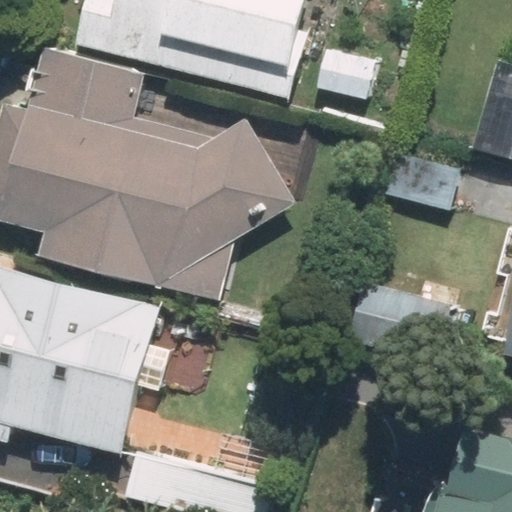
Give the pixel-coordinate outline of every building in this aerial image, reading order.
[(96,0),(87,38),(296,93),(320,0),(96,0)] [(263,117),(223,135),(145,117),(156,68),(51,44),(36,106),(11,100),(0,145),(0,215),(55,229),(49,255),(223,294),(235,243),(304,198),(263,117)] [(386,61),(333,48),(323,85),(377,99),(386,61)] [(172,306),(0,261),(0,440),(16,444),(20,428),(132,457),(172,306)] [(464,307),(378,280),(360,338),(446,364),(464,307)] [(511,511),(511,434),(474,425),(452,511),(511,511)] [(271,511),(280,479),(143,444),(130,497),(188,511),(271,511)]
